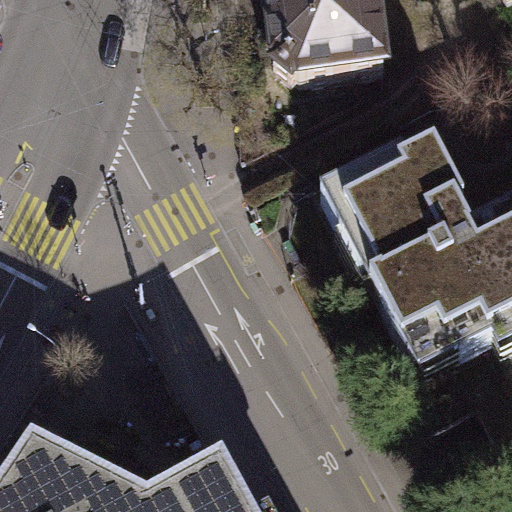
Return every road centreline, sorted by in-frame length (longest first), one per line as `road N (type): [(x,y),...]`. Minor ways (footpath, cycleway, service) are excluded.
road 1 (residential): [(352,511),(314,468),(69,47)]
road 2 (tertiary): [(0,228),(69,47)]
